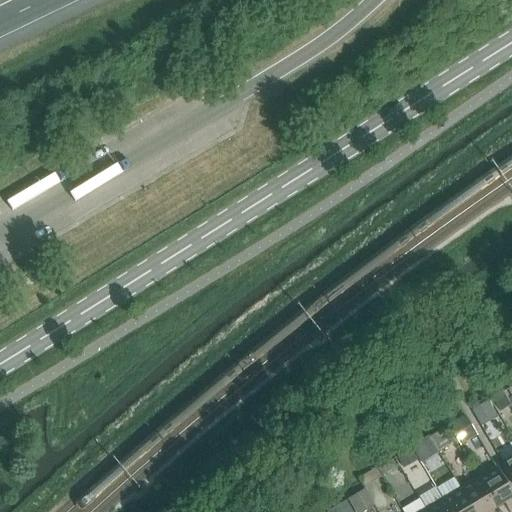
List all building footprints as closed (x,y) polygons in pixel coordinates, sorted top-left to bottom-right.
[(20,187),(25,196),(45,185),(40,176),(20,187)] [(504,394),(494,400),(501,412),(511,405),(504,394)] [(490,401),(474,411),(483,426),(499,417),(490,401)] [(465,417),(450,427),(457,439),(472,429),(465,417)] [(448,427),(432,437),(439,450),(456,441),(448,427)] [(412,450),(397,458),(404,468),(418,460),(412,450)] [(511,457),(503,463),(511,478),(511,457)] [(392,460),(378,469),(382,475),(396,467),(392,460)] [(478,478),(496,508),(505,503),(510,511),(511,511),(511,493),(496,467),(478,478)] [(489,511),(496,508),(478,478),(460,489),(474,511),(489,511)] [(474,511),(460,489),(443,499),(450,511),(474,511)] [(364,490),(349,499),(356,511),(362,511),(374,505),(364,490)] [(450,511),(443,499),(425,509),(426,511),(450,511)] [(353,511),(347,501),(331,510),(331,511),(353,511)]
